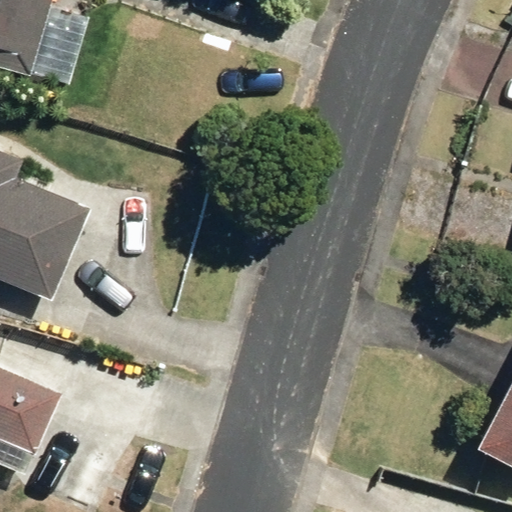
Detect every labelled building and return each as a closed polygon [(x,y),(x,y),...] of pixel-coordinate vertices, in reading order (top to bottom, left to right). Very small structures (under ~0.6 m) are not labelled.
[(0,0),(0,50),(42,62),(58,0),(0,0)] [(31,145),(0,130),(0,260),(64,291),(106,201),(22,163),(31,145)] [(511,189),(497,243),(511,247),(511,189)] [(510,457),(511,457),(511,306),(444,436),(505,467),(510,457)] [(45,446),(71,380),(0,349),(0,432),(2,427),(45,446)] [(153,379),(86,350),(62,408),(128,435),(153,379)]
